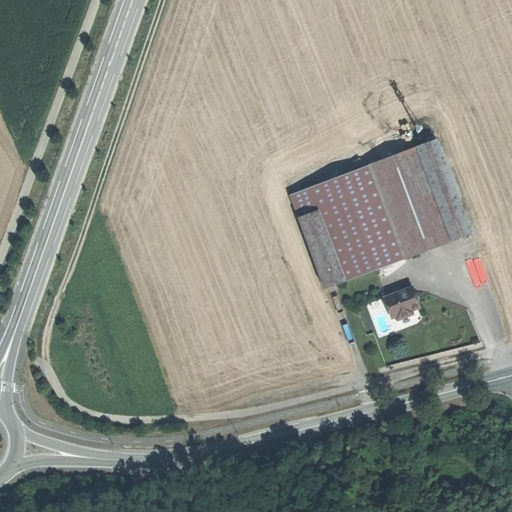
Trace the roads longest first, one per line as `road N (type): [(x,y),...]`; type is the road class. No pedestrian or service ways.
road 1 (track): [(364,385),(239,414),(130,420),(79,409),(44,370),(43,336),(163,0)]
road 2 (tertiary): [(511,375),(189,458),(94,458)]
road 3 (secondary): [(15,329),(133,0)]
road 4 (track): [(96,0),(0,253)]
